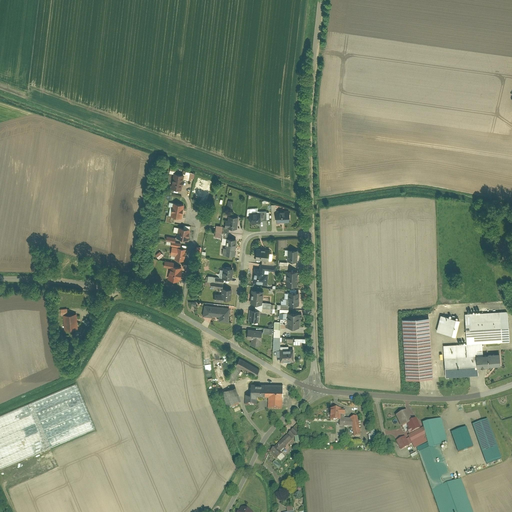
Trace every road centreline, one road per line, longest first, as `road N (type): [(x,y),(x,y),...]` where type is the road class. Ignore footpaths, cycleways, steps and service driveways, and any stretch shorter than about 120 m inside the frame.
road 1 (tertiary): [(511,383),(439,399),(314,389)]
road 2 (unclassified): [(321,0),(307,121),(309,196)]
road 3 (tertiary): [(0,279),(107,289),(180,316)]
road 4 (residential): [(312,232),(243,238),(234,346)]
road 5 (residential): [(312,232),(314,389)]
road 6 (residential): [(314,389),(271,431),(228,511)]
